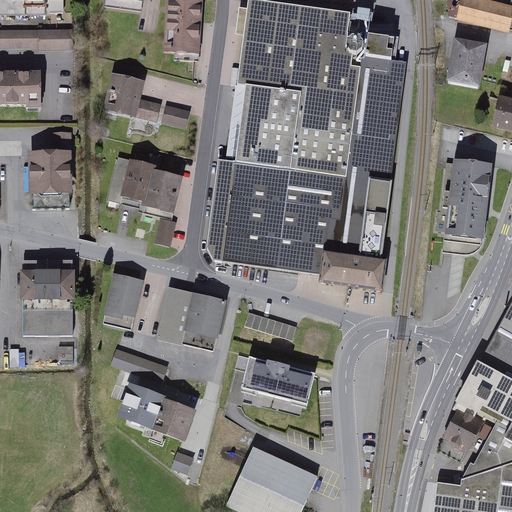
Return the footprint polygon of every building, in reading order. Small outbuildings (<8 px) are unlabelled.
[(72,2),(72,0),(0,0),(0,20),(53,20),(53,17),(66,17),(66,2),(72,2)] [(205,0),(168,0),(166,55),(177,56),(176,63),(202,64),(205,0)] [(511,10),(469,0),(465,0),(460,25),(511,37),(511,10)] [(375,38),(367,37),(367,43),(363,41),(358,41),(355,43),(351,47),(351,43),(355,17),(250,4),(249,12),(242,11),(238,38),(246,39),(240,90),(303,98),(293,172),(219,162),(208,252),(216,266),(326,280),(329,256),(387,263),(392,222),(394,222),(399,183),(396,183),(410,67),(399,66),(402,41),(395,40),(395,43),(374,40),(375,38)] [(76,32),(0,33),(0,51),(39,51),(39,54),(76,53),(76,32)] [(487,42),(454,36),(446,82),(479,88),(487,42)] [(45,112),(44,75),(0,75),(0,112),(0,113),(0,109),(30,108),(30,112),(45,112)] [(149,84),(115,76),(106,114),(159,126),(164,107),(145,102),(149,84)] [(511,96),(498,94),(491,127),(511,131),(511,96)] [(192,116),(167,110),(163,128),(188,133),(192,116)] [(76,136),(55,136),(55,156),(31,156),(31,201),(34,201),(35,213),(74,213),(74,200),(77,200),(76,136)] [(494,165),(455,160),(443,250),(463,253),(469,252),(475,249),(480,245),(484,240),(494,165)] [(155,171),(130,165),(122,199),(147,204),(155,171)] [(188,182),(158,175),(149,214),(178,221),(188,182)] [(180,227),(161,222),(154,249),(173,254),(180,227)] [(329,256),(326,280),(325,288),(388,296),(392,264),(387,263),(329,256)] [(78,264),(24,266),(27,343),(80,342),(78,264)] [(145,284),(117,278),(105,329),(133,335),(145,284)] [(228,307),(173,292),(159,344),(184,351),(188,337),(217,345),(228,307)] [(511,299),(456,400),(478,412),(483,404),(511,420),(511,422),(504,436),(511,440),(511,299)] [(293,340),(297,326),(249,312),(245,326),(293,340)] [(59,346),(59,362),(75,362),(75,346),(59,346)] [(19,367),(19,350),(11,349),(11,367),(19,367)] [(168,368),(116,349),(110,366),(161,385),(168,368)] [(322,380),(240,359),(229,404),(310,425),(322,380)] [(167,395),(129,382),(117,416),(185,440),(197,409),(166,398),(167,395)] [(478,412),(456,400),(452,408),(457,411),(441,439),(468,453),(486,420),(477,415),(478,412)] [(470,462),(462,478),(511,461),(511,440),(504,436),(511,422),(511,420),(483,404),(478,412),(477,415),(486,420),(487,418),(496,423),(474,464),(470,462)] [(306,511),(321,479),(255,450),(228,511),(306,511)] [(194,458),(177,452),(171,469),(188,475),(194,458)] [(511,511),(511,461),(462,478),(462,484),(437,481),(433,511),(511,511)]
